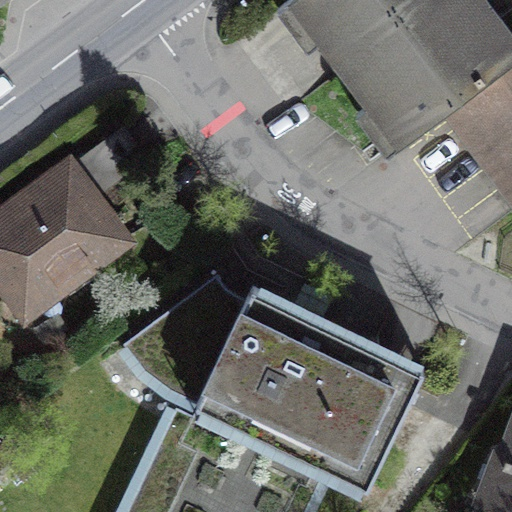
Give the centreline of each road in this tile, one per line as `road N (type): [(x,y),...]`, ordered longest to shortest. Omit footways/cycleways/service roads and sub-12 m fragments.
road 1 (residential): [(511,307),(341,225),(232,131),(142,2)]
road 2 (secondary): [(142,2),(0,109)]
